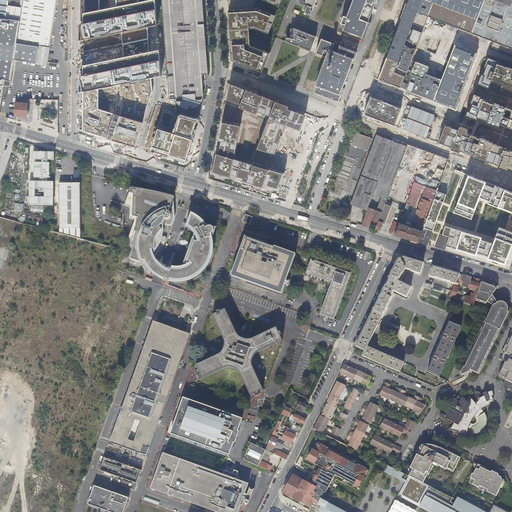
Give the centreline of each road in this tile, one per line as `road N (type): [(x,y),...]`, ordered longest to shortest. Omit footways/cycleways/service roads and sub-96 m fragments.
road 1 (residential): [(222,67),(511,178)]
road 2 (secondary): [(195,185),(393,244)]
road 3 (unclassified): [(272,499),(342,349)]
road 4 (residential): [(410,442),(439,399),(348,359),(342,349)]
road 5 (residential): [(73,0),(72,148)]
road 6 (secondary): [(72,148),(195,185)]
road 7 (unknown): [(214,102),(182,93),(170,0)]
road 8 (secondary): [(393,244),(511,280)]
road 9 (residential): [(222,67),(195,185)]
